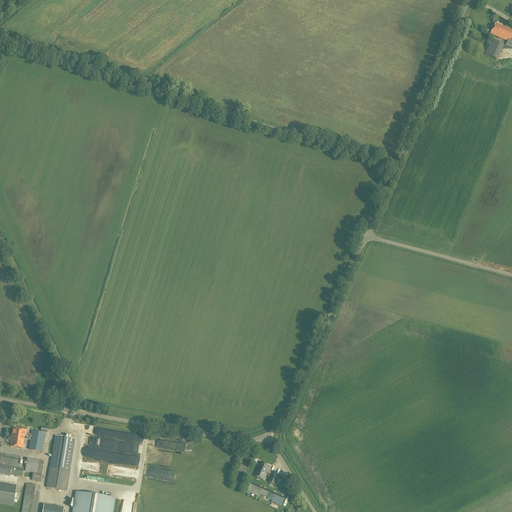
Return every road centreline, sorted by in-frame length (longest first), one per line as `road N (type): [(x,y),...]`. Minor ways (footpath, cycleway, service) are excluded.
road 1 (track): [(0,41),(396,167)]
road 2 (unclassified): [(269,434),(230,439),(0,399)]
road 3 (unclassified): [(365,237),(470,0)]
road 4 (unclassified): [(365,237),(290,408),(269,434)]
road 5 (unclassified): [(511,276),(365,237)]
